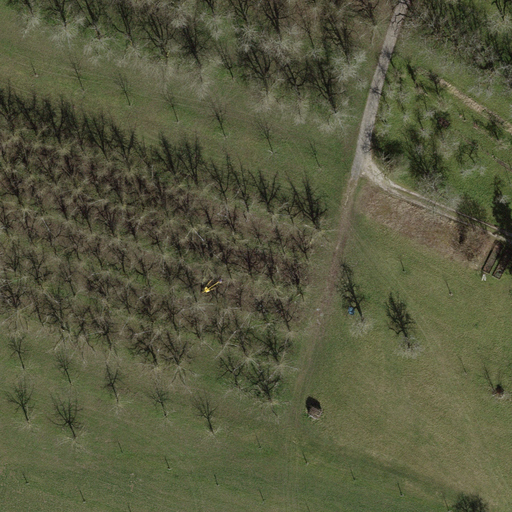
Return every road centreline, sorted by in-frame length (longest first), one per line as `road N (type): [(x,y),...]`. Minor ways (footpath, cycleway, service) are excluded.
road 1 (track): [(406,0),(377,81),(295,401)]
road 2 (track): [(361,144),(372,173),(389,185),(511,238)]
